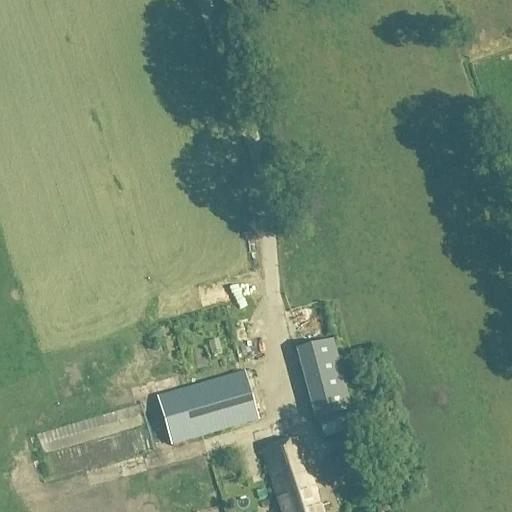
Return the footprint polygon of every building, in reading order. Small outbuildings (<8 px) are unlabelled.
[(288,344),(321,336),(305,267),(272,275),(288,344)] [(133,302),(135,317),(169,312),(167,297),(133,302)] [(197,374),(199,380),(202,386),(157,399),(171,447),(256,424),(243,375),(219,382),(215,369),(239,363),(230,331),(117,363),(126,394),(197,374)] [(317,423),(318,423),(323,440),(353,431),(348,413),(331,344),(297,352),(317,423)] [(320,511),(297,443),(260,454),(278,511),(320,511)]
